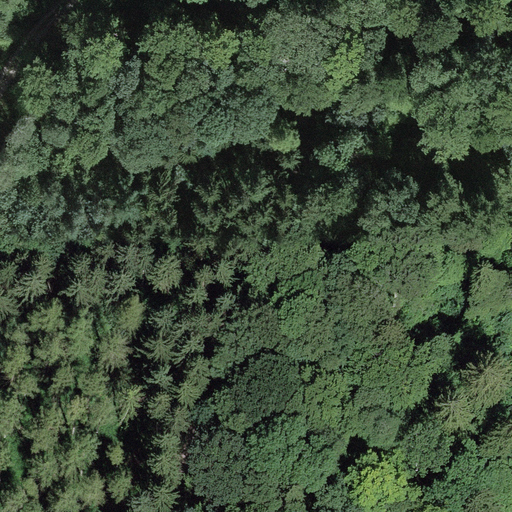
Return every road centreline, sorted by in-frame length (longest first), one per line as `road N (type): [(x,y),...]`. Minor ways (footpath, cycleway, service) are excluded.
road 1 (track): [(208,0),(288,54),(312,122),(306,173),(190,511)]
road 2 (track): [(0,127),(48,36),(90,0)]
